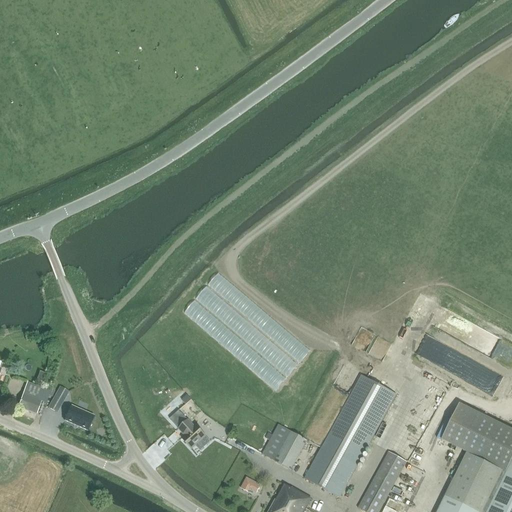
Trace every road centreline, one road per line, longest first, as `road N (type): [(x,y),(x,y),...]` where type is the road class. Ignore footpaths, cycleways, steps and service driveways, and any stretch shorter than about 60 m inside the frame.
road 1 (unclassified): [(38,224),(164,161),(385,0)]
road 2 (unclassified): [(135,454),(38,224)]
